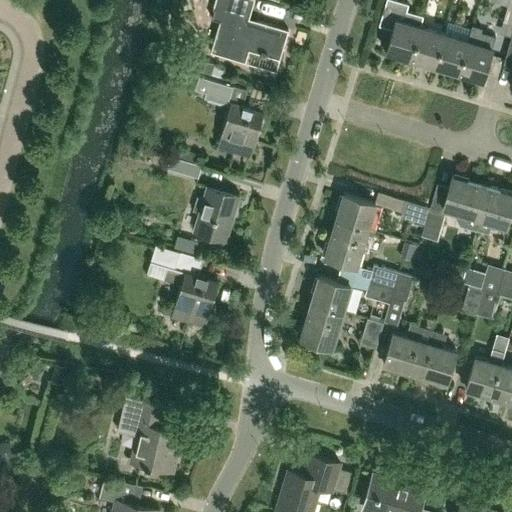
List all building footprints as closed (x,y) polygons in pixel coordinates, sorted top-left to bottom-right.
[(225,0),(210,50),(245,60),(248,49),(279,58),(288,29),(248,17),(253,0),(225,0)] [(410,57),(420,24),(423,15),(406,10),(408,3),(398,0),(385,0),(379,24),(392,28),(385,50),(410,57)] [(511,24),(511,0),(508,0),(502,21),(511,24)] [(433,64),(444,31),(420,24),(410,57),(433,64)] [(457,71),(467,38),(444,31),(433,64),(457,71)] [(492,46),(467,38),(457,71),(482,79),(492,46)] [(249,155),(263,110),(242,103),(246,89),(224,82),(219,98),(230,102),(217,145),(249,155)] [(198,176),(201,165),(201,164),(154,151),(151,163),(198,176)] [(474,196),(478,182),(481,171),(469,167),(465,178),(452,174),(442,206),(480,217),(485,199),(474,196)] [(511,205),(511,191),(478,182),(474,196),(485,199),(480,217),(506,225),(511,205)] [(224,239),(238,193),(207,184),(203,197),(196,195),(191,209),(199,211),(193,230),(224,239)] [(421,234),(429,207),(405,199),(378,191),(377,193),(374,201),(375,201),(375,202),(401,211),(400,215),(425,222),(421,234)] [(368,226),(375,202),(375,201),(374,201),(343,192),(332,228),(346,233),(350,221),(368,226)] [(430,207),(429,207),(421,234),(437,238),(444,214),(429,210),(430,207)] [(356,264),(368,226),(350,221),(346,233),(332,228),(324,255),(356,264)] [(198,274),(203,258),(155,243),(150,260),(168,266),(165,278),(181,283),(179,289),(172,315),(205,324),(215,289),(218,280),(198,274)] [(394,284),(398,271),(373,263),(372,268),(369,277),(394,284)] [(496,290),(503,267),(488,263),(480,286),(485,287),(496,290)] [(511,269),(503,267),(496,290),(511,295),(511,294),(511,269)] [(414,275),(398,271),(394,284),(389,302),(383,321),(395,324),(402,299),(406,300),(409,289),(414,275)] [(343,309),(349,289),(351,283),(319,273),(314,289),(307,311),(322,315),(325,303),(343,309)] [(389,302),(394,284),(369,277),(366,289),(364,294),(389,302)] [(477,313),(485,287),(480,286),(480,287),(469,284),(469,283),(467,289),(461,308),(477,313)] [(511,296),(511,295),(496,290),(485,287),(477,313),(493,317),(500,293),(511,296)] [(331,347),(343,309),(325,303),(322,315),(307,311),(299,337),(331,347)] [(367,317),(360,341),(376,346),(380,333),(383,322),(367,317)] [(424,359),(433,329),(410,322),(406,334),(393,330),(383,362),(408,370),(413,355),(424,359)] [(446,381),(456,349),(443,345),(445,336),(443,332),(434,329),(433,329),(424,359),(413,355),(408,370),(446,381)] [(495,380),(500,362),(475,355),(466,387),(503,398),(507,383),(495,380)] [(511,365),(500,362),(495,380),(507,383),(503,398),(511,400),(511,365)] [(133,461),(172,471),(182,430),(159,424),(164,403),(139,397),(127,394),(126,394),(118,429),(127,431),(140,434),(133,461)] [(331,489),(332,488),(346,492),(352,471),(338,466),(339,462),(310,453),(304,473),(287,468),(273,511),(311,511),(319,486),(331,489)] [(415,511),(423,486),(375,472),(364,509),(372,511),(415,511)] [(157,511),(158,508),(129,501),(134,482),(127,481),(103,475),(98,495),(114,499),(110,511),(157,511)] [(507,511),(461,497),(456,511),(507,511)]
